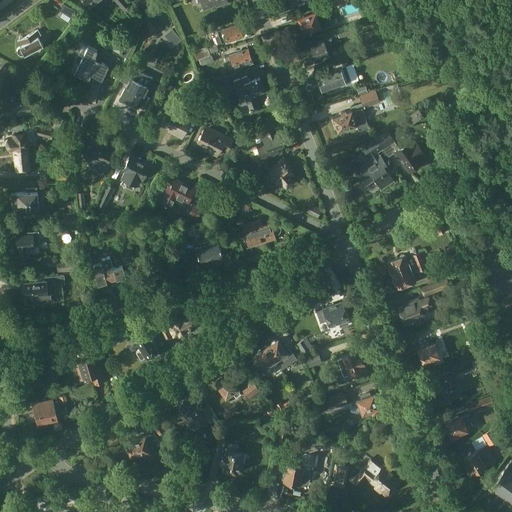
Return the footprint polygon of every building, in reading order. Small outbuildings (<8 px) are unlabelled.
[(102,0),(81,0),(84,3),(84,2),(89,9),(96,4),(96,5),(102,0)] [(123,0),(114,0),(123,10),(128,5),(123,0)] [(200,0),(204,9),(217,4),(218,6),(228,3),(226,0),(200,0)] [(331,0),(324,2),(326,8),(334,6),(331,0)] [(60,10),(62,12),(71,17),(74,19),(80,11),(72,6),(71,8),(64,4),(60,10)] [(367,13),(361,15),(363,21),(373,18),(372,18),(386,14),(384,8),(367,13)] [(315,12),(301,16),(298,17),(300,25),(300,27),(301,30),(302,31),(303,32),(319,27),(320,30),(332,26),(328,14),(326,15),(324,9),(316,12),(315,11),(315,12)] [(144,40),(160,27),(150,15),(140,36),(144,40)] [(217,44),(221,42),(227,40),(227,41),(230,40),(230,41),(236,39),(235,38),(243,35),(242,34),(243,32),(242,29),(240,29),(238,23),(217,31),(219,35),(214,37),(217,44)] [(40,47),(43,45),(38,37),(41,35),(38,30),(17,41),(20,46),(19,46),(20,47),(19,47),(18,48),(18,49),(17,50),(17,51),(17,52),(18,53),(19,54),(20,55),(21,55),(22,55),(23,55),(24,55),(36,49),(36,50),(37,50),(38,50),(39,50),(40,50),(40,49),(40,48),(40,47)] [(322,35),(324,39),(318,41),(318,43),(308,47),(312,60),(329,54),(334,52),(331,43),(330,44),(328,39),(332,38),(330,32),(322,35)] [(383,35),(363,41),(366,52),(386,45),(383,35)] [(126,58),(133,45),(126,41),(119,54),(126,58)] [(88,46),(78,65),(74,74),(89,81),(91,74),(101,80),(108,66),(95,59),(97,50),(88,46)] [(206,46),(192,51),(194,59),(209,54),(206,46)] [(248,48),(224,56),(229,70),(234,68),(252,62),(252,60),(253,59),(251,54),(249,54),(248,48)] [(210,55),(200,58),(202,65),(212,61),(210,55)] [(344,66),(340,68),(334,70),(334,69),(328,71),(329,73),(318,77),(322,89),(326,88),(328,92),(335,90),(333,85),(337,84),(338,87),(350,83),(344,66)] [(135,68),(120,97),(138,106),(139,105),(143,108),(149,97),(144,95),(153,77),(135,68)] [(241,106),(248,103),(249,108),(249,109),(249,110),(250,110),(251,113),(260,110),(254,94),(264,90),(260,78),(256,79),(256,78),(255,79),(255,80),(245,83),(243,78),(234,81),(240,99),(238,100),(241,106)] [(228,83),(220,86),(223,94),(231,92),(228,83)] [(337,132),(357,125),(359,133),(367,130),(360,109),(379,102),(375,90),(371,92),(360,96),(362,103),(352,107),(351,108),(351,110),(346,112),(345,110),(341,112),(341,113),(332,117),(337,132)] [(204,94),(196,110),(201,113),(210,97),(204,94)] [(13,98),(3,99),(5,116),(13,115),(13,113),(22,112),(23,115),(31,114),(29,100),(28,101),(28,98),(16,100),(16,97),(13,98)] [(164,106),(161,113),(165,116),(161,125),(173,131),(172,133),(181,138),(191,119),(164,106)] [(276,122),(273,115),(265,118),(268,126),(276,122)] [(68,120),(58,116),(52,128),(63,129),(68,120)] [(51,129),(37,127),(36,134),(50,135),(51,129)] [(204,130),(197,143),(209,149),(207,151),(217,156),(221,147),(227,150),(233,140),(225,136),(223,139),(204,130)] [(446,144),(451,152),(471,139),(464,130),(459,133),(460,135),(451,141),(446,144)] [(262,143),(257,145),(260,153),(261,153),(263,158),(279,152),(277,147),(283,145),(281,136),(280,137),(278,131),(274,133),(273,131),(267,133),(266,131),(258,134),(262,143)] [(421,163),(422,162),(418,156),(423,153),(417,144),(410,149),(407,143),(399,149),(394,141),(394,140),(388,131),(376,139),(383,148),(389,144),(398,158),(400,157),(410,170),(415,166),(416,168),(422,164),(421,163)] [(243,133),(235,142),(240,145),(248,135),(246,133),(245,134),(243,133)] [(14,149),(26,148),(27,148),(26,137),(26,134),(12,135),(13,138),(8,139),(8,141),(7,141),(6,143),(7,146),(8,148),(9,148),(9,150),(14,149)] [(111,164),(108,163),(112,156),(106,152),(106,154),(101,151),(104,144),(91,138),(88,144),(83,141),(79,149),(80,156),(86,159),(84,163),(106,173),(111,164)] [(373,160),(355,172),(363,185),(374,178),(381,188),(393,180),(386,170),(389,168),(380,156),(379,156),(376,152),(382,148),(376,139),(363,148),(369,157),(370,156),(373,160)] [(26,148),(14,149),(14,156),(15,156),(15,161),(16,160),(17,170),(18,170),(18,174),(27,173),(27,169),(28,169),(26,148)] [(150,165),(130,155),(122,170),(125,172),(121,179),(136,186),(140,179),(142,180),(143,178),(145,179),(147,175),(145,174),(150,165)] [(284,157),(264,174),(264,177),(266,180),(269,180),(272,177),(277,182),(280,180),(286,186),(288,184),(290,183),(291,182),(293,180),(291,178),(294,175),(290,170),(291,170),(285,164),(288,161),(284,157)] [(54,160),(54,180),(71,180),(71,159),(54,160)] [(174,201),(186,207),(195,189),(185,184),(185,185),(174,179),(167,193),(162,204),(170,209),(174,201)] [(114,188),(107,184),(96,206),(103,210),(110,195),(114,188)] [(16,194),(11,194),(13,210),(18,209),(18,210),(31,209),(31,211),(37,210),(37,208),(39,208),(38,191),(37,191),(37,188),(25,189),(26,192),(16,193),(16,194)] [(85,207),(84,192),(77,193),(78,208),(85,207)] [(191,204),(186,214),(197,219),(202,209),(191,204)] [(232,207),(225,222),(230,225),(238,210),(232,207)] [(426,219),(436,235),(447,228),(436,212),(426,219)] [(75,213),(65,214),(65,225),(76,224),(75,213)] [(275,239),(274,237),(275,236),(277,236),(279,235),(280,234),(280,233),(280,231),(280,229),(279,228),(279,227),(278,226),(277,226),(276,225),(275,225),(273,225),(271,226),(271,224),(263,226),(261,219),(241,225),(248,247),(256,244),(256,243),(266,241),(266,242),(275,239)] [(459,220),(453,222),(456,234),(463,232),(459,220)] [(18,247),(18,249),(19,258),(30,257),(29,249),(32,249),(32,247),(40,246),(38,231),(25,233),(26,235),(16,236),(17,242),(16,243),(16,246),(18,247)] [(196,248),(195,248),(196,253),(197,253),(198,256),(199,256),(200,261),(221,255),(220,250),(219,246),(217,241),(205,245),(204,243),(199,245),(200,247),(196,248)] [(128,245),(122,245),(123,257),(130,256),(128,245)] [(420,252),(407,257),(406,255),(405,255),(403,254),(400,255),(400,257),(388,262),(390,267),(389,267),(389,269),(388,270),(389,273),(391,273),(391,274),(410,266),(423,261),(420,252)] [(101,263),(100,263),(98,262),(94,263),(93,265),(92,266),(94,274),(97,285),(98,285),(99,290),(108,288),(106,282),(107,282),(125,277),(122,266),(113,268),(111,268),(113,265),(110,256),(102,259),(105,270),(103,270),(101,263)] [(80,258),(77,258),(65,259),(65,271),(77,271),(80,271),(80,258)] [(410,266),(391,274),(393,279),(392,280),(393,283),(395,284),(395,285),(396,284),(397,287),(415,280),(412,273),(425,268),(423,261),(410,266)] [(460,261),(445,267),(448,276),(463,271),(460,261)] [(447,278),(421,288),(424,296),(450,286),(447,278)] [(48,298),(47,293),(46,281),(24,283),(25,285),(23,285),(24,293),(25,293),(26,295),(27,303),(39,302),(39,299),(48,298)] [(403,306),(398,308),(402,318),(401,318),(401,320),(403,323),(404,323),(406,329),(415,325),(416,327),(422,325),(420,319),(425,317),(418,298),(403,304),(403,306)] [(324,308),(316,311),(320,323),(328,320),(330,325),(332,326),(335,325),(336,323),(338,322),(340,326),(348,324),(346,319),(347,319),(341,302),(324,308)] [(173,339),(172,337),(179,334),(180,335),(186,332),(185,330),(195,322),(194,320),(192,316),(188,318),(187,317),(185,318),(185,319),(180,320),(179,318),(173,321),(173,322),(168,324),(171,331),(170,332),(166,324),(159,327),(167,342),(173,339)] [(448,322),(431,328),(433,334),(450,327),(448,322)] [(156,325),(152,327),(159,338),(162,336),(156,325)] [(141,349),(136,352),(141,359),(146,356),(146,357),(147,356),(149,357),(152,355),(153,352),(157,350),(151,339),(153,338),(149,332),(146,328),(133,335),(136,340),(141,349)] [(282,368),(295,359),(297,358),(287,343),(282,346),(277,340),(276,340),(274,340),(272,342),(271,344),(267,347),(279,364),(282,368)] [(296,344),(303,354),(309,350),(302,340),(296,344)] [(434,364),(432,359),(439,356),(436,349),(441,347),(439,341),(430,344),(429,342),(421,345),(421,347),(418,349),(420,356),(419,356),(421,361),(422,361),(423,362),(424,362),(427,367),(434,364)] [(264,374),(274,367),(279,364),(267,347),(262,350),(260,350),(257,351),(257,353),(256,354),(260,359),(256,362),(264,374)] [(337,358),(340,367),(333,369),(338,384),(351,379),(349,375),(362,370),(361,364),(364,363),(360,355),(358,356),(356,351),(342,356),(343,356),(337,358)] [(318,352),(305,356),(309,366),(321,362),(318,352)] [(485,355),(472,360),(476,372),(489,367),(485,355)] [(73,363),(76,374),(79,373),(80,377),(91,373),(94,382),(104,379),(100,364),(97,365),(94,356),(76,361),(76,362),(73,363)] [(25,375),(28,389),(43,385),(40,372),(25,375)] [(235,398),(240,394),(237,389),(234,384),(236,382),(232,375),(229,377),(227,374),(222,378),(221,377),(215,381),(216,382),(215,382),(225,397),(231,392),(235,398)] [(454,388),(452,389),(448,377),(440,380),(439,378),(431,381),(432,383),(427,385),(430,393),(428,394),(430,399),(432,398),(434,404),(441,402),(441,403),(458,397),(454,388)] [(240,389),(247,398),(258,391),(252,381),(240,389)] [(330,411),(348,404),(343,391),(325,398),(326,400),(328,407),(330,411)] [(351,403),(352,407),(353,409),(359,407),(362,414),(370,411),(372,416),(379,413),(377,408),(378,408),(378,407),(379,407),(377,400),(375,401),(373,394),(369,395),(368,393),(360,396),(361,398),(357,400),(354,401),(351,403)] [(58,397),(60,405),(68,403),(66,395),(58,397)] [(490,395),(471,401),(475,411),(494,405),(490,395)] [(190,425),(193,430),(199,426),(206,421),(202,417),(191,399),(184,404),(183,403),(180,405),(180,407),(178,408),(184,418),(184,419),(186,423),(188,423),(190,425)] [(321,410),(328,407),(326,400),(318,402),(321,410)] [(61,417),(59,409),(58,401),(52,403),(52,402),(46,404),(46,406),(34,409),(35,415),(34,417),(35,420),(37,421),(37,422),(38,422),(39,428),(47,426),(45,420),(61,417)] [(281,403),(276,405),(281,414),(286,411),(281,403)] [(451,435),(466,429),(464,422),(469,420),(467,414),(457,417),(456,415),(449,418),(449,420),(446,421),(448,428),(447,429),(449,434),(450,434),(451,435)] [(214,439),(220,440),(224,422),(217,421),(214,439)] [(152,427),(158,435),(165,431),(159,422),(152,427)] [(278,441),(284,442),(287,422),(281,422),(278,441)] [(488,445),(498,439),(491,428),(481,435),(488,445)] [(150,435),(126,441),(130,456),(131,455),(132,457),(136,456),(136,454),(148,451),(154,449),(152,441),(150,435)] [(237,451),(238,445),(227,443),(226,450),(225,455),(221,455),(220,462),(223,463),(222,469),(223,469),(224,471),(227,472),(229,470),(238,472),(238,470),(240,469),(241,469),(241,465),(240,463),(242,452),(237,451)] [(486,445),(482,448),(478,450),(462,459),(468,468),(467,468),(466,470),(468,473),(470,474),(471,473),(471,474),(495,461),(486,445)] [(288,451),(285,461),(282,479),(299,483),(300,482),(308,483),(309,474),(301,473),(301,472),(303,471),(303,467),(302,466),(303,464),(295,463),(296,455),(293,455),(294,452),(288,451)] [(371,457),(359,472),(351,482),(357,487),(365,477),(370,481),(369,481),(385,494),(386,493),(388,494),(399,481),(397,479),(398,478),(382,466),(371,457)] [(511,460),(505,469),(498,479),(499,480),(493,488),(511,502),(511,460)]
